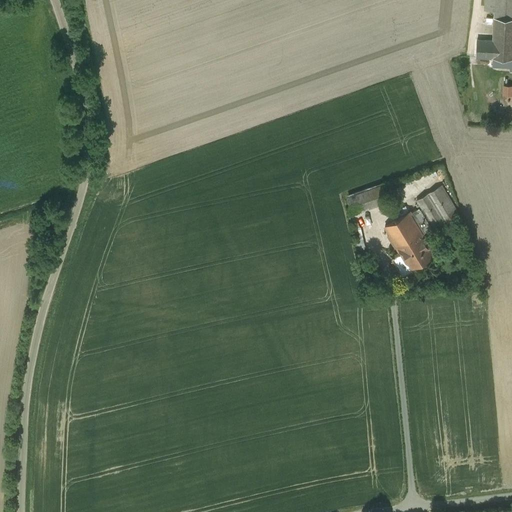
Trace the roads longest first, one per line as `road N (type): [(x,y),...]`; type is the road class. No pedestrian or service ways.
road 1 (unclassified): [(21,511),(29,376),(87,143),(72,47),(54,0)]
road 2 (unclassified): [(386,511),(511,496)]
